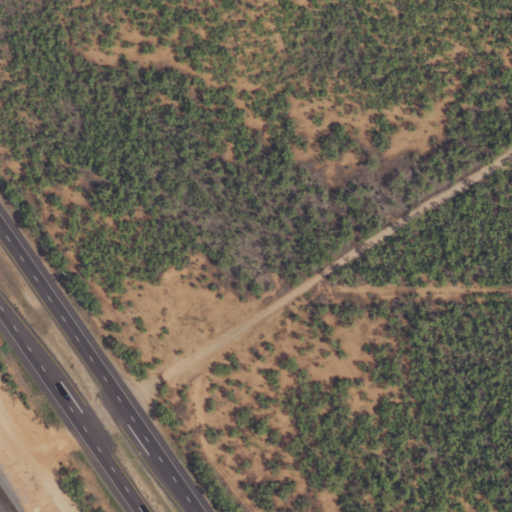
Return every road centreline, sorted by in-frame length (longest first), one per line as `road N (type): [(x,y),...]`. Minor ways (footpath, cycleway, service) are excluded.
road 1 (track): [(68,402),(235,323),(511,146)]
road 2 (trunk): [(198,511),(0,223)]
road 3 (trunk): [(0,302),(144,511)]
